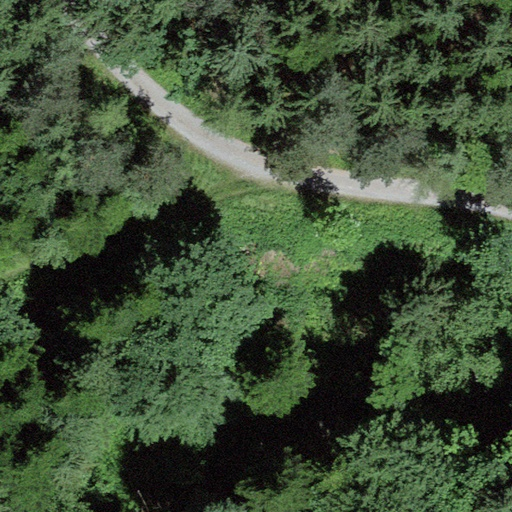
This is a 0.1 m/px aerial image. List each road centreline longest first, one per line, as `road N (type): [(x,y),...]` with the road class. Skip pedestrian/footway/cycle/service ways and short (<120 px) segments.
road 1 (track): [(54,0),(91,50),(225,152),(292,190),(511,225)]
road 2 (track): [(0,246),(119,204),(225,152)]
